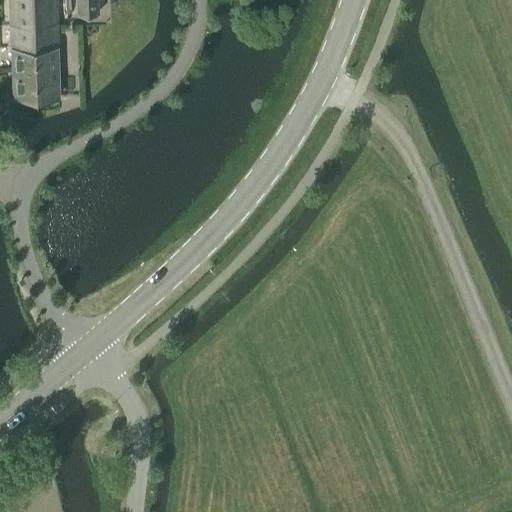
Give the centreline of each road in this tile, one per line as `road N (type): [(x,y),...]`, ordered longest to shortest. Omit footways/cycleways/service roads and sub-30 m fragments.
road 1 (unclassified): [(87,349),(28,265),(20,200),(37,169),(119,124),(175,76),(192,43),(196,0)]
road 2 (tertiary): [(87,349),(231,215),(319,85),(353,0)]
road 3 (track): [(511,401),(391,124),(319,85)]
road 4 (unclassified): [(134,511),(136,410),(87,349)]
